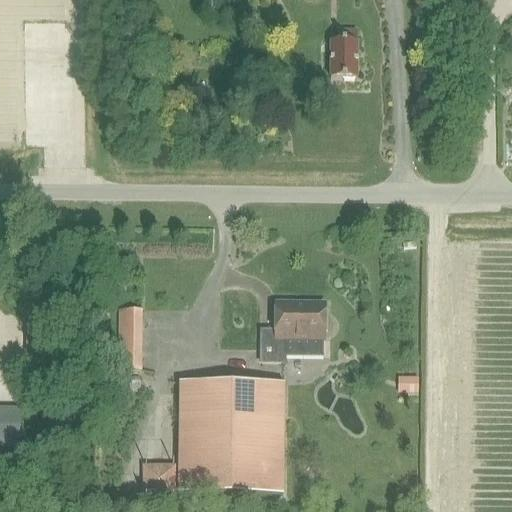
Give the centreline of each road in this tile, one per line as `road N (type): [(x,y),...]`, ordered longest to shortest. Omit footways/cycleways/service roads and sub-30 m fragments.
road 1 (unclassified): [(511,198),(0,192)]
road 2 (unknown): [(57,192),(62,0)]
